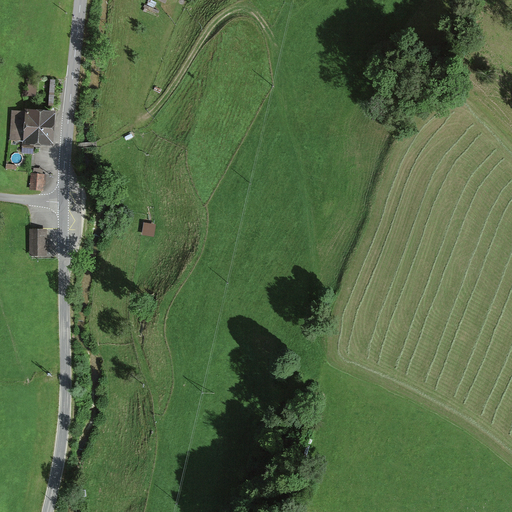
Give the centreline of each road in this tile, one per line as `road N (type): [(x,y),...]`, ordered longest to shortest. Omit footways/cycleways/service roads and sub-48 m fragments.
road 1 (track): [(65,145),(100,143),(137,124),(216,20),(239,7),(254,12),(271,40),(305,190),(322,356),(449,421),(511,464)]
road 2 (unclassified): [(63,202),(66,391),(47,511)]
road 3 (tertiary): [(65,145),(80,0)]
